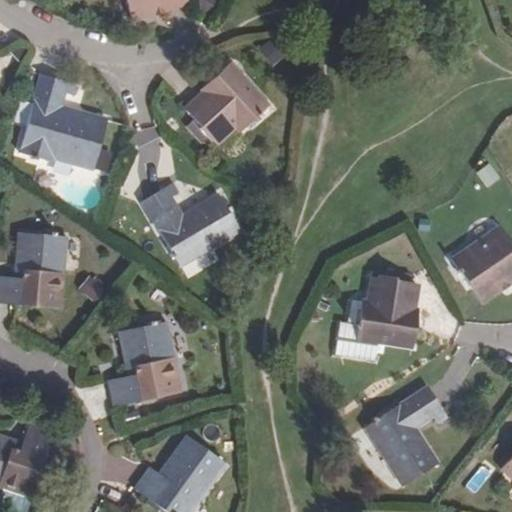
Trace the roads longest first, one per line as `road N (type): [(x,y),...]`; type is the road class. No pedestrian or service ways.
road 1 (residential): [(0,349),(38,374),(83,430),(86,492),(73,511)]
road 2 (residential): [(0,8),(57,39),(135,55)]
